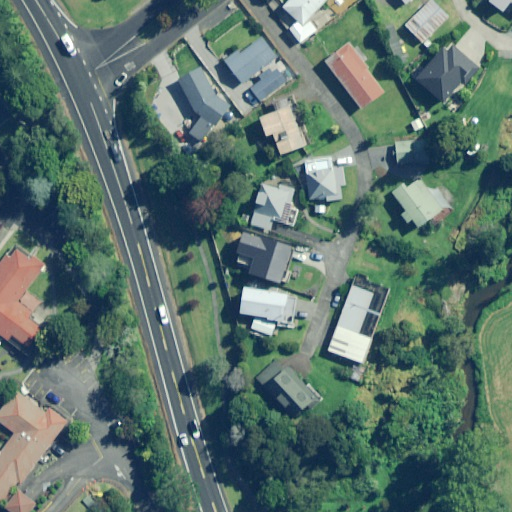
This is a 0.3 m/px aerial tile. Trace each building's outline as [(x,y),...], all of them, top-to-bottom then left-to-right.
[(302,26),(326,0),(290,0),(283,8),(302,26)] [(421,44),(432,34),(410,8),(398,17),(421,44)] [(243,84),(278,58),(262,37),(227,64),(243,84)] [(362,109),(385,92),(350,43),(326,60),(362,109)] [(448,53),(442,48),(418,80),(449,105),(479,66),(454,46),(448,53)] [(261,80),(250,89),(260,102),(288,79),(278,68),(274,71),(271,67),(259,77),(261,80)] [(215,133),(217,93),(182,91),(181,121),(188,121),(188,136),(197,137),(197,132),(215,133)] [(281,155),(305,146),(287,96),(274,100),(278,111),(261,117),(268,136),(273,134),(281,155)] [(397,164),(433,160),(431,139),(395,142),(397,164)] [(342,167),(332,169),(331,160),(308,164),(309,171),(305,172),(309,200),(326,197),(327,202),(343,199),(341,187),(345,186),(342,167)] [(437,189),(431,193),(420,178),(407,188),(404,183),(392,192),(406,210),(400,214),(407,223),(413,219),(420,228),(433,217),(438,224),(454,211),(437,189)] [(286,203),(291,205),(295,191),(261,183),(251,225),(271,230),(275,216),(282,217),(286,203)] [(281,284),(293,246),(262,235),(250,273),(281,284)] [(0,497),(60,418),(17,387),(0,409),(0,422),(12,431),(0,446),(0,337),(22,355),(44,325),(15,303),(40,269),(11,247),(0,260),(0,497)] [(363,363),(390,289),(356,277),(330,351),(363,363)] [(296,300),(288,299),(288,294),(243,288),(238,331),(273,336),(274,326),(292,328),(296,300)] [(309,383),(306,385),(291,367),(268,387),(295,418),(310,405),(313,409),(324,400),(309,383)] [(95,503),(86,494),(77,502),(85,511),(95,503)]
